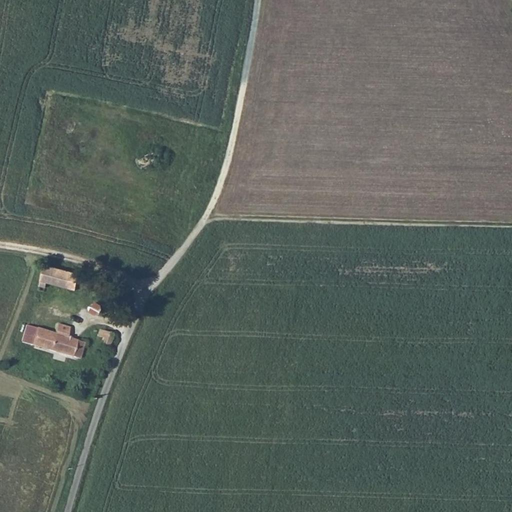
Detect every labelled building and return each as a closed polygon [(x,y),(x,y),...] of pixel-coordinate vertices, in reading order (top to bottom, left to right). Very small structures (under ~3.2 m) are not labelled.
[(76,292),(80,277),(45,267),(39,288),(46,290),(47,284),(76,292)] [(104,312),(105,312),(125,319),(128,301),(107,294),(106,301),(105,300),(104,300),(102,299),(101,300),(100,300),(99,300),(98,301),(97,302),(96,304),(96,305),(96,306),(96,308),(96,309),(97,310),(98,311),(99,312),(100,312),(102,313),(103,313),(104,312)] [(54,333),(36,328),(31,345),(79,359),(84,343),(66,338),(69,328),(56,324),(54,333)] [(26,325),(21,342),(31,345),(36,328),(26,325)] [(108,347),(112,334),(99,330),(97,336),(103,338),(100,345),(108,347)]
